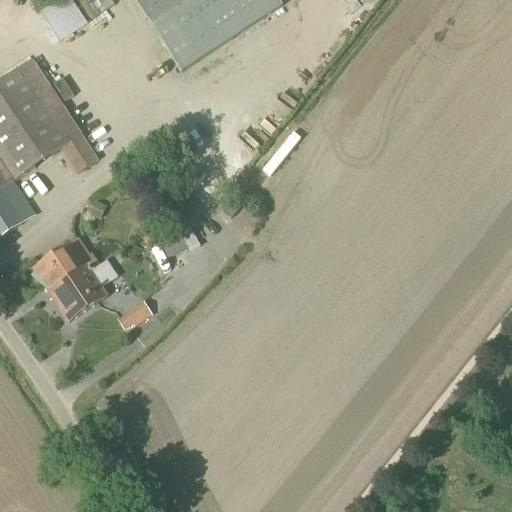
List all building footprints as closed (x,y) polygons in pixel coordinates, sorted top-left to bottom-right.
[(59,44),(84,28),(87,26),(70,0),(61,0),(39,15),(59,44)] [(142,0),(186,72),(290,9),(284,0),(142,0)] [(98,163),(83,139),(33,63),(0,84),(0,241),(36,217),(14,185),(61,153),(77,177),(98,163)] [(280,89),(275,100),(301,112),(306,101),(280,89)] [(233,171),(213,177),(217,192),(237,186),(233,171)] [(215,213),(214,198),(202,199),(202,213),(215,213)] [(93,202),(86,215),(100,222),(106,209),(93,202)] [(29,232),(11,244),(17,252),(35,239),(29,232)] [(179,237),(160,248),(168,263),(187,251),(179,237)] [(46,292),(94,259),(92,256),(89,257),(78,240),(71,245),(71,246),(32,272),(46,292)] [(94,259),(46,292),(68,326),(107,300),(102,291),(110,286),(99,268),(100,268),(94,259)] [(135,330),(152,318),(144,305),(137,309),(117,323),(124,333),(133,328),(135,330)]
